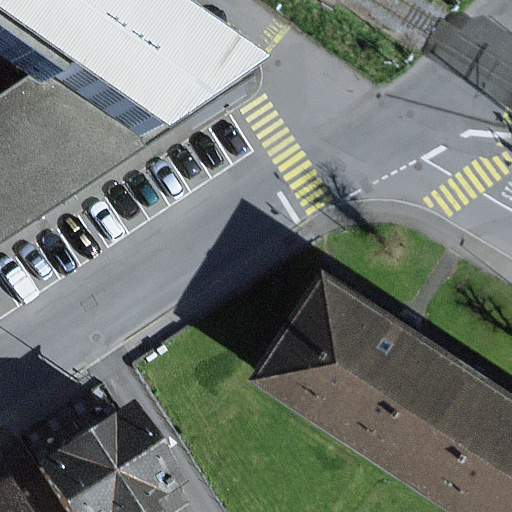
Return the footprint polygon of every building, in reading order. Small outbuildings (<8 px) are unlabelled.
[(0,0),(0,41),(37,69),(148,141),(250,69),(149,0),(0,0)] [(37,69),(0,93),(0,241),(148,141),(37,69)] [(511,511),(511,397),(406,328),(327,277),(260,382),(459,511),(511,511)] [(113,385),(25,438),(69,511),(163,511),(183,500),(113,385)] [(27,511),(11,481),(0,486),(0,511),(27,511)]
